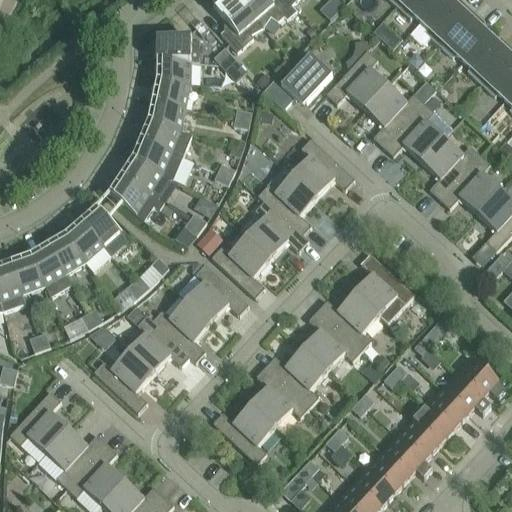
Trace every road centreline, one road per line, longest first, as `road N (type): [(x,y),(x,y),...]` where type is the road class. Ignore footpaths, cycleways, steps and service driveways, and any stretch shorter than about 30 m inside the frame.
road 1 (residential): [(156,446),(387,203)]
road 2 (residential): [(0,227),(45,206),(85,168),(115,101),(124,20),(151,0)]
road 3 (residential): [(511,348),(476,309),(465,280),(387,203)]
